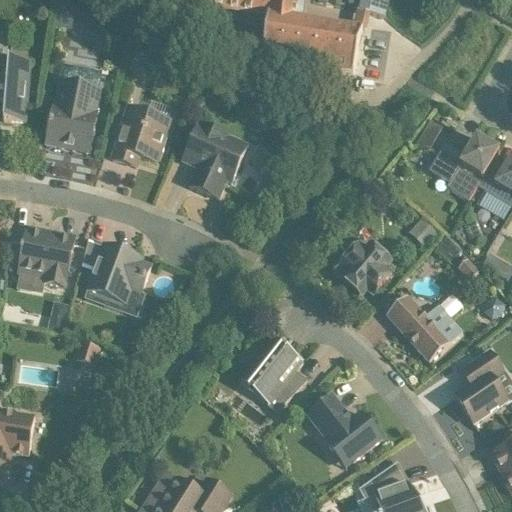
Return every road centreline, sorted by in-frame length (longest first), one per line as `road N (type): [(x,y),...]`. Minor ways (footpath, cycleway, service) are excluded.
road 1 (residential): [(470,511),(416,419),(312,312)]
road 2 (residential): [(200,250),(121,215),(0,190)]
road 3 (residential): [(369,136),(478,0)]
